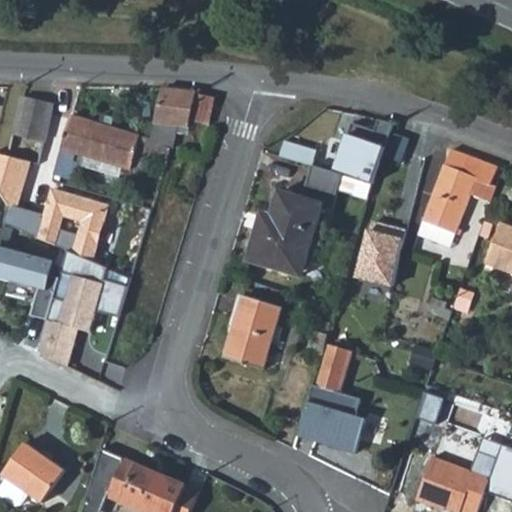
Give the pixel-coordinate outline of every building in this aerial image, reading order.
[(192,97),(192,95),(157,90),(145,143),(170,150),(176,127),(185,129),(186,124),(192,97)] [(211,102),(192,97),(186,124),(205,128),(211,102)] [(39,143),(49,109),(16,100),(7,134),(10,135),(39,143)] [(134,153),(138,141),(66,121),(58,153),(128,172),(134,153)] [(367,170),(375,141),(324,127),(319,145),(347,153),(344,164),(367,170)] [(10,135),(4,158),(5,159),(28,164),(33,165),(39,143),(10,135)] [(282,140),(277,155),(309,164),(313,149),(282,140)] [(166,161),(170,150),(145,143),(138,141),(134,153),(166,161)] [(463,210),(482,218),(487,202),(482,201),(493,170),(447,152),(409,252),(441,265),(463,210)] [(4,158),(0,157),(0,196),(7,208),(2,227),(92,263),(108,208),(52,193),(45,218),(18,210),(28,164),(5,159),(4,158)] [(328,208),(338,173),(309,164),(298,199),(277,193),(269,218),(260,216),(247,261),(300,277),(321,206),(328,208)] [(366,219),(351,273),(384,282),(398,234),(384,230),(386,225),(366,219)] [(511,226),(499,222),(485,261),(511,270),(511,226)] [(384,230),(398,234),(399,229),(386,225),(384,230)] [(0,281),(40,292),(33,319),(49,323),(60,281),(51,279),(55,264),(0,249),(0,281)] [(264,369),(282,307),(243,295),(225,357),(264,369)] [(321,354),(327,333),(312,329),(306,350),(321,354)] [(342,394),(337,392),(349,354),(327,347),(308,412),(318,415),(321,406),(337,412),(342,394)] [(48,504),(71,471),(32,444),(9,477),(13,480),(35,495),(48,504)] [(111,497),(146,511),(194,511),(203,492),(106,450),(95,489),(111,497)] [(461,511),(477,511),(492,475),(434,454),(417,499),(435,506),(436,502),(461,511)] [(35,495),(13,480),(6,490),(7,496),(21,507),(26,506),(35,495)] [(95,489),(88,511),(104,511),(111,497),(95,489)]
